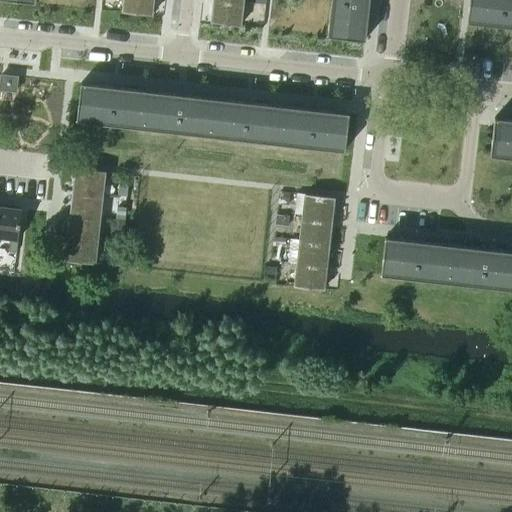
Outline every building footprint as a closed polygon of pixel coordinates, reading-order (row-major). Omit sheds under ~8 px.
[(152,0),(123,0),(122,12),(151,15),(152,0)] [(242,2),(221,0),(212,0),(210,22),(239,26),(242,2)] [(330,0),(327,36),(363,40),(367,0),(330,0)] [(511,0),(468,0),(466,22),(467,22),(511,27),(511,0)] [(17,76),(1,74),(0,82),(0,88),(15,90),(17,76)] [(76,120),(344,151),(348,113),(80,83),(76,120)] [(489,154),(489,155),(511,157),(511,119),(494,118),(489,154)] [(75,167),(72,190),(101,194),(104,170),(75,167)] [(119,195),(128,196),(129,185),(121,184),(119,195)] [(72,190),(70,214),(99,217),(101,194),(72,190)] [(278,204),(289,205),(291,193),(279,192),(278,204)] [(303,194),(301,217),(330,220),(333,197),(303,194)] [(16,252),(21,209),(0,206),(0,237),(10,239),(9,251),(16,252)] [(115,206),(113,218),(125,219),(127,207),(115,206)] [(70,214),(67,237),(97,240),(99,217),(70,214)] [(275,226),(289,227),(290,217),(277,215),(275,226)] [(301,217),(298,240),(327,243),(330,220),(301,217)] [(112,228),(124,229),(125,219),(113,218),(112,228)] [(97,240),(67,237),(65,260),(94,263),(97,240)] [(273,247),(285,248),(287,238),(274,237),(273,247)] [(380,274),(380,275),(511,289),(511,251),(384,237),(380,274)] [(298,240),(295,263),(325,266),(327,243),(298,240)] [(295,263),(293,286),(322,289),(325,266),(295,263)] [(264,283),(276,284),(277,277),(265,275),(264,283)]
